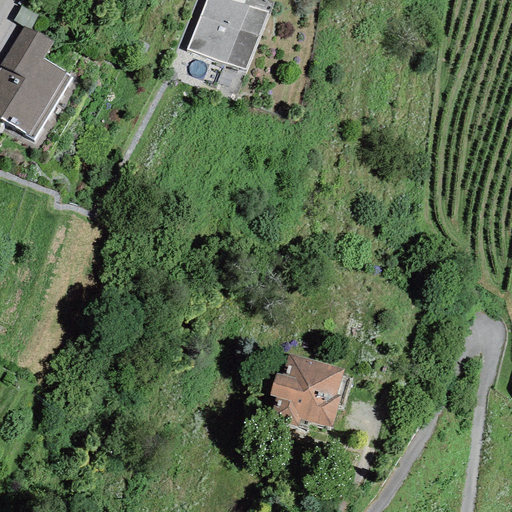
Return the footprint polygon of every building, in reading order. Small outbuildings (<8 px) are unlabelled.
[(76,0),(90,10),(96,0),(76,0)] [(267,13),(231,0),(205,0),(186,50),(245,71),(267,13)] [(39,15),(21,5),(12,21),(22,27),(23,25),(31,29),(39,15)] [(31,29),(23,25),(22,27),(0,64),(0,67),(0,68),(0,119),(25,134),(24,135),(33,141),(72,76),(43,59),(53,43),(31,29)] [(340,396),(336,395),(343,370),(287,354),(281,375),(275,373),(269,395),(275,397),(271,412),(286,416),(284,424),(307,430),(309,422),(331,428),(340,396)]
